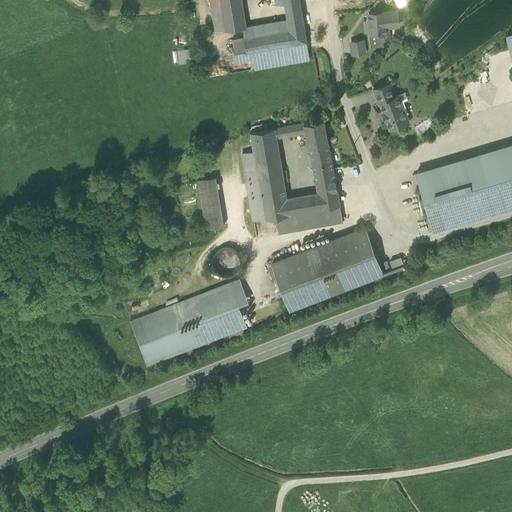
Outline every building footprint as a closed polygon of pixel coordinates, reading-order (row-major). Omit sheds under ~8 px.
[(210,0),(216,31),(226,30),(220,0),(210,0)] [(220,0),(226,30),(242,28),(246,27),(241,0),(220,0)] [(285,4),(286,12),(301,9),(300,1),(285,4)] [(286,12),(288,20),(289,28),(244,37),(232,39),(236,62),(254,59),(256,69),(309,59),(306,41),(307,41),(301,9),(286,12)] [(379,32),(380,38),(390,37),(389,26),(399,24),(397,10),(384,11),(384,10),(369,12),(371,33),(379,32)] [(242,28),(244,37),(289,28),(288,20),(246,27),(242,28)] [(351,41),(353,53),(365,52),(363,40),(351,41)] [(177,51),(179,64),(200,61),(198,48),(177,51)] [(373,88),(378,102),(380,101),(396,95),(391,81),(373,88)] [(399,92),(399,94),(401,99),(403,98),(404,100),(408,98),(405,90),(399,92)] [(387,119),(390,127),(409,120),(406,113),(408,112),(406,105),(404,100),(403,98),(401,99),(399,94),(396,95),(380,101),(384,110),(383,111),(386,119),(387,119)] [(324,118),(304,122),(306,132),(308,146),(328,142),(324,118)] [(277,138),(306,132),(304,122),(275,127),(277,138)] [(250,132),(254,152),(259,182),(247,184),(253,220),(275,216),(279,233),(343,221),(337,189),(318,192),(287,197),(277,138),(275,127),(250,132)] [(308,146),(316,183),(336,179),(335,179),(328,142),(308,146)] [(511,142),(417,170),(434,229),(511,206),(511,142)] [(242,154),(247,184),(259,182),(254,152),(242,154)] [(421,161),(423,168),(439,163),(437,156),(421,161)] [(198,179),(207,228),(224,225),(216,176),(198,179)] [(316,183),(318,192),(337,189),(337,188),(335,180),(336,180),(336,179),(316,183)] [(272,262),(290,309),(383,273),(366,227),(297,253),(272,262)] [(269,254),(272,262),(297,253),(293,245),(269,254)] [(219,274),(224,276),(230,276),(235,274),(239,270),(241,265),(241,260),(239,255),(236,250),(231,248),(226,247),(221,248),(216,251),(213,256),(212,261),(212,266),(215,271),(219,274)] [(390,260),(394,270),(404,265),(404,264),(405,264),(405,262),(403,263),(401,256),(390,260)] [(179,268),(174,265),(169,263),(163,263),(157,266),(154,270),(152,276),(152,282),(155,287),(159,291),(165,293),(171,292),(176,290),(180,285),(182,280),(182,274),(179,268)] [(130,321),(146,364),(247,326),(239,304),(233,290),(243,286),(240,278),(215,288),(130,321)] [(233,290),(239,304),(249,301),(243,286),(233,290)]
